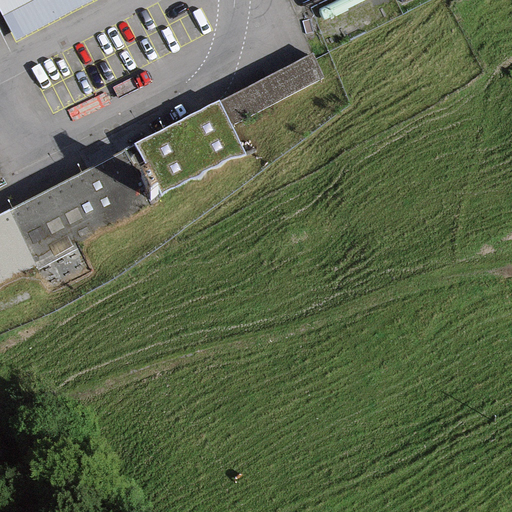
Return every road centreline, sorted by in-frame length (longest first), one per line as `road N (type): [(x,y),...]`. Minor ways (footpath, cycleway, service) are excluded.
road 1 (unknown): [(0,134),(225,56)]
road 2 (unknown): [(106,0),(0,56)]
